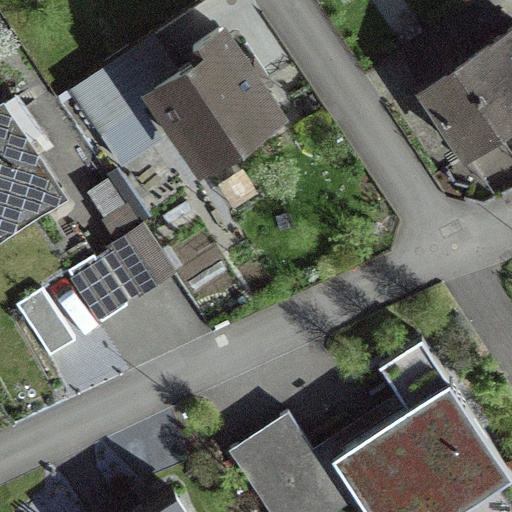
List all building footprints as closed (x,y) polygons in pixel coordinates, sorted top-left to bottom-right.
[(511,38),(511,37),(421,94),(464,163),(511,133),(511,38)] [(277,115),(224,39),(151,89),(204,165),(277,115)] [(0,234),(58,195),(0,109),(0,234)] [(135,224),(69,269),(98,312),(164,266),(135,224)] [(459,511),(511,477),(511,470),(440,363),(321,442),(367,511),(459,511)] [(188,511),(181,498),(155,511),(188,511)]
